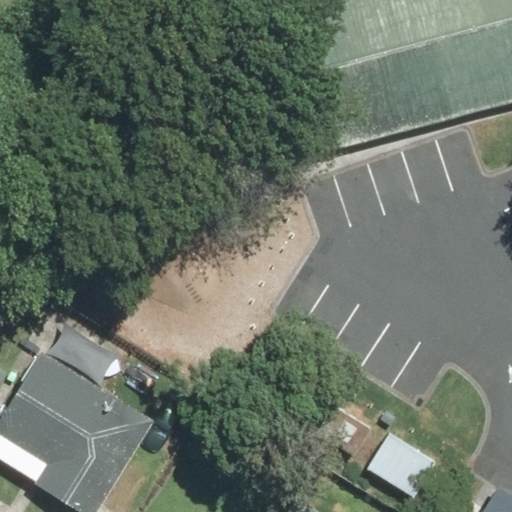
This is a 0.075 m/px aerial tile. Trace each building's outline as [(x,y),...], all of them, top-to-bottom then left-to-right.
[(511,0),(255,0),(295,158),(511,104),(511,0)] [(95,511),(147,422),(31,356),(0,409),(0,476),(62,511),(95,511)] [(380,434),(357,470),(401,498),(424,462),(380,434)] [(511,511),(511,507),(487,492),(473,511),(511,511)] [(292,511),(268,497),(259,511),(292,511)]
